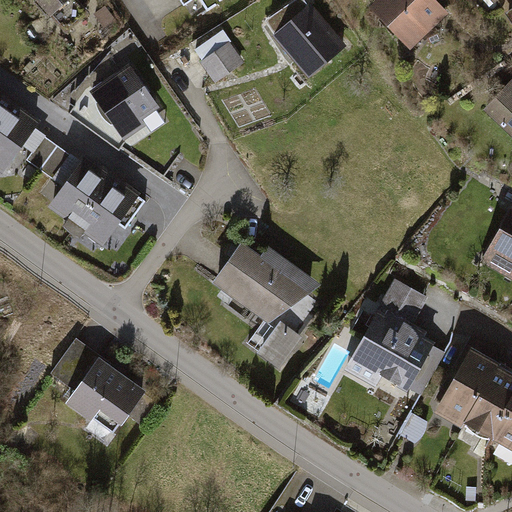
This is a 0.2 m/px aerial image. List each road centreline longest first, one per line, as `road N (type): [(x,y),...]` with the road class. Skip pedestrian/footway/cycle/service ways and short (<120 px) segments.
road 1 (residential): [(115,313),(253,413),(412,511)]
road 2 (residential): [(115,313),(220,175)]
road 3 (residential): [(0,226),(115,313)]
